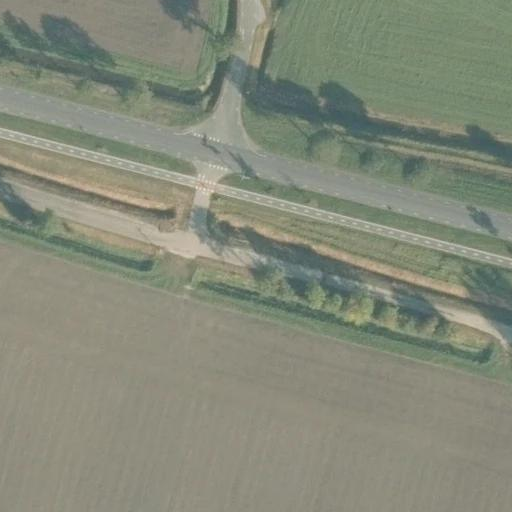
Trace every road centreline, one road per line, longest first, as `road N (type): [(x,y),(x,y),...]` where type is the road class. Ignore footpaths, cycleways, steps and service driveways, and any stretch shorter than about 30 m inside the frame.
road 1 (secondary): [(511,229),(213,153)]
road 2 (secondary): [(213,153),(0,99)]
road 3 (tertiary): [(213,153),(248,0)]
